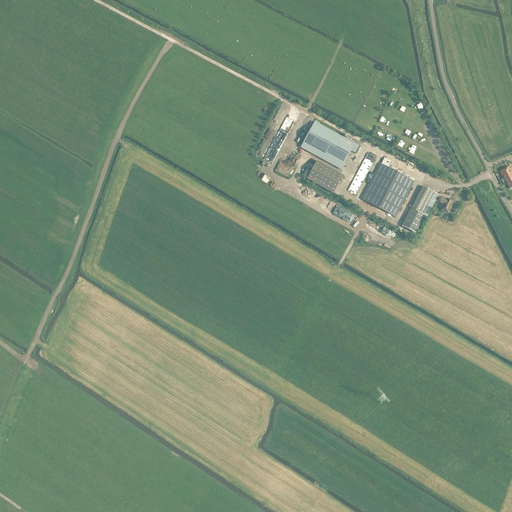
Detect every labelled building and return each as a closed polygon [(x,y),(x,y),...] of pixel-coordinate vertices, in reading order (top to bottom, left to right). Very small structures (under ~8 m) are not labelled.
[(315,122),(301,146),(307,149),(314,153),(342,168),(350,152),(351,151),(355,153),(359,146),(315,122)] [(275,135),(266,159),(274,163),(283,138),(275,135)] [(368,152),(348,192),(356,196),(376,156),(368,152)] [(289,176),(297,158),(291,155),(288,162),(283,160),(278,171),(289,176)] [(380,163),(361,199),(395,217),(414,181),(394,171),(387,167),(390,163),(391,161),(386,159),(384,158),(381,164),(380,163)] [(316,161),(307,179),(333,193),(343,175),(316,161)] [(501,180),(502,181),(511,176),(511,171),(509,167),(500,172),(503,178),(501,180)] [(264,175),(262,180),(273,185),(275,180),(264,175)] [(511,176),(502,181),(503,183),(505,182),(506,184),(507,183),(510,189),(511,187),(511,176)] [(422,214),(434,192),(422,186),(402,226),(415,233),(424,215),(422,214)] [(446,199),(441,197),(438,202),(443,205),(442,208),(442,209),(441,210),(442,211),(446,213),(447,213),(448,211),(448,212),(453,202),(446,199)]
